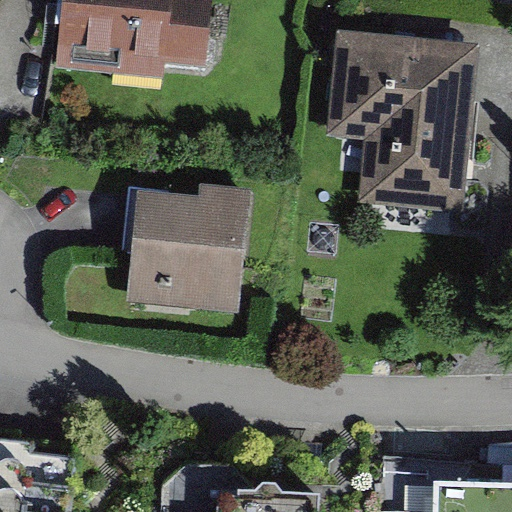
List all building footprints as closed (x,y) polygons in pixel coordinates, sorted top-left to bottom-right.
[(198,0),(45,0),(37,99),(189,112),(198,0)] [(449,250),(466,79),(320,64),(309,169),(349,173),(343,239),(449,250)] [(226,346),(233,231),(115,223),(107,339),(226,346)] [(95,450),(0,438),(0,497),(88,508),(95,450)] [(319,511),(321,500),(254,498),(234,472),(189,470),(165,489),(162,511),(319,511)] [(87,511),(88,508),(0,497),(0,511),(87,511)]
